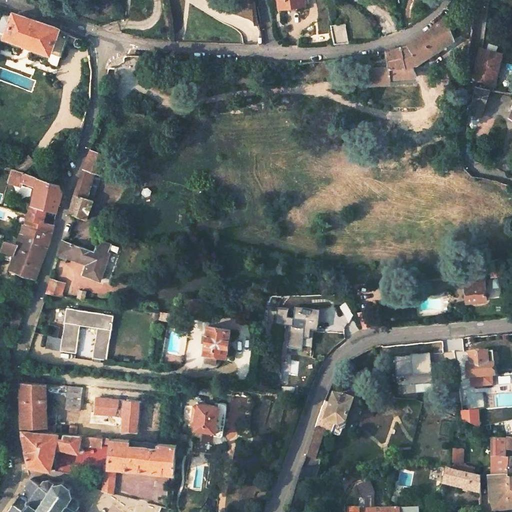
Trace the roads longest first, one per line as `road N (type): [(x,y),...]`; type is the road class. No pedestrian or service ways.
road 1 (residential): [(0,506),(16,473),(13,364),(89,128),(104,42)]
road 2 (residential): [(104,42),(358,50),(421,24),(447,0)]
road 3 (tertiary): [(511,325),(365,337),(337,358),(318,387),(272,511)]
road 4 (residential): [(478,0),(458,134),(472,165),(511,180)]
